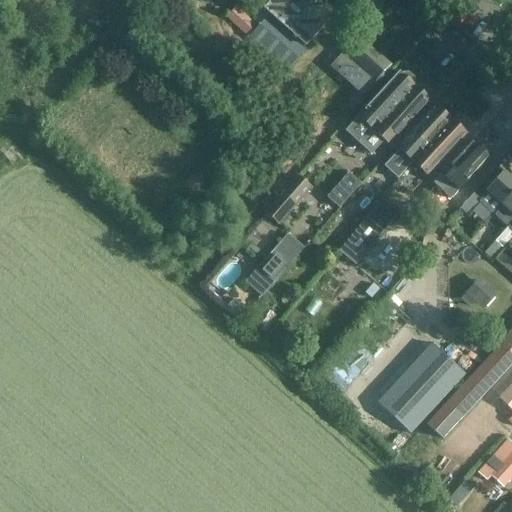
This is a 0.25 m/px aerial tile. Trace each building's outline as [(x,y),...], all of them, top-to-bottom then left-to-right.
[(287,69),(334,14),(325,6),(324,0),(274,0),(271,4),(281,13),(275,20),(269,15),(250,37),(287,69)] [(245,35),(254,25),(235,8),(226,18),(245,35)] [(363,96),(390,66),(359,38),(351,47),(346,42),(339,49),(344,54),(332,67),(363,96)] [(399,74),(377,98),(346,131),(361,145),(414,88),(412,86),(414,84),(414,79),(408,74),(403,74),(401,76),(399,74)] [(428,101),(426,99),(428,97),(428,92),(422,87),(417,87),(415,89),(414,88),(361,145),(371,154),(383,141),(402,120),(407,125),(428,101)] [(396,182),(413,162),(450,121),(436,108),(414,132),(419,137),(400,158),(391,150),(378,165),(396,182)] [(450,121),(413,162),(428,175),(465,135),(450,121)] [(441,175),(442,176),(436,183),(445,191),(443,193),(450,199),(489,157),(473,141),(441,175)] [(473,194),(460,209),(468,215),(480,202),(494,214),(496,212),(511,194),(511,177),(504,170),(486,191),(488,193),(481,201),(473,194)] [(339,209),(360,185),(348,174),(327,198),(339,209)] [(296,177),(265,213),(278,225),(310,188),(296,177)] [(511,194),(496,212),(510,225),(511,222),(511,194)] [(352,263),(398,213),(381,198),(336,249),(352,263)] [(504,248),(503,248),(511,238),(511,230),(508,227),(496,240),(484,229),(472,243),(491,261),(496,256),(496,257),(504,248)] [(261,298),(304,250),(287,235),(244,283),(261,298)] [(234,299),(233,300),(224,310),(239,323),(249,312),(234,299)] [(443,439),(511,363),(511,330),(502,341),(503,342),(427,425),(443,439)] [(341,392),(375,357),(357,340),(324,375),(341,392)] [(460,370),(436,347),(370,420),(395,443),(460,370)] [(511,385),(499,399),(501,400),(493,408),(510,424),(511,422),(511,385)] [(511,444),(508,441),(479,474),(486,480),(490,476),(502,487),(511,476),(511,444)] [(511,511),(511,502),(503,511),(511,511)]
